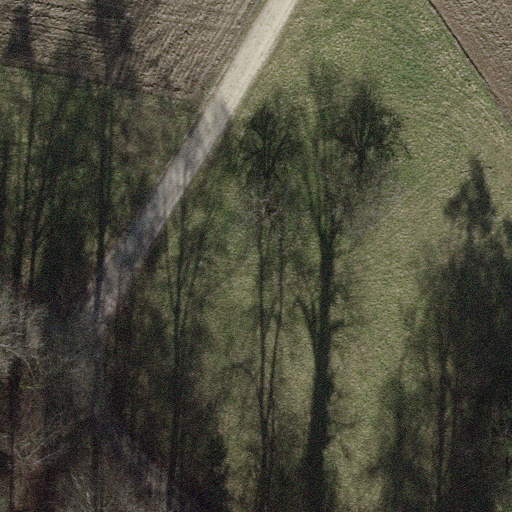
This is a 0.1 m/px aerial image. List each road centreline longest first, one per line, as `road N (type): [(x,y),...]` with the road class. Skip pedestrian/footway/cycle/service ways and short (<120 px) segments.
road 1 (track): [(300,0),(225,130),(58,350)]
road 2 (track): [(0,312),(58,350),(146,485),(184,511)]
